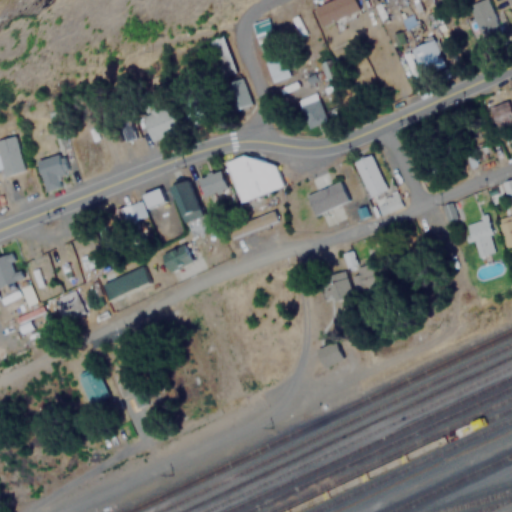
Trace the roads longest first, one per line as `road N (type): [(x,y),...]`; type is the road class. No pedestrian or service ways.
road 1 (tertiary): [(0,228),(201,152),(273,147),(312,160),(384,133),(511,66)]
road 2 (residential): [(0,378),(291,242)]
road 3 (residential): [(291,242),(313,247),(417,209)]
road 4 (residential): [(273,147),(240,40),(243,23)]
